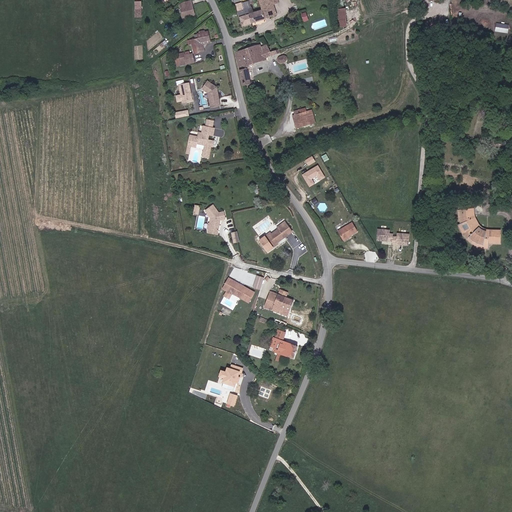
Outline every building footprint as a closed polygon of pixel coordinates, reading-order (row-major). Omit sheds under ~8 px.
[(181,2),(183,15),(195,13),(192,0),(181,2)] [(274,17),(270,0),(261,0),(258,1),(261,13),(248,17),(250,25),(274,17)] [(249,9),(238,13),(241,27),(250,25),(248,17),(261,13),(258,1),(248,4),(249,9)] [(340,26),(346,25),(344,8),(338,8),(340,26)] [(306,11),(301,13),(304,21),(309,20),(306,11)] [(194,53),(202,51),(200,41),(211,39),(209,30),(204,31),(204,29),(201,30),(201,32),(198,32),(199,36),(191,37),(194,53)] [(211,39),(200,41),(202,51),(205,51),(203,43),(211,41),(211,39)] [(264,57),(260,44),(255,46),(253,40),(239,45),(240,52),(237,53),(244,87),(250,85),(245,65),(264,59),(264,57)] [(260,44),(264,57),(270,55),(269,50),(267,42),(260,44)] [(179,58),(180,64),(194,62),(192,53),(185,55),(184,53),(175,54),(176,58),(179,58)] [(280,64),(288,59),(285,54),(277,58),(280,64)] [(217,87),(208,80),(201,90),(208,95),(211,108),(221,106),(217,87)] [(182,103),(193,101),(189,82),(178,85),(181,94),(175,95),(177,102),(182,101),(182,103)] [(188,110),(174,113),(176,118),(189,115),(188,110)] [(294,115),(298,129),(312,124),(308,111),(294,115)] [(189,149),(192,149),(193,146),(198,147),(199,143),(207,145),(204,156),(210,157),(213,145),(214,139),(209,139),(210,134),(214,135),(215,127),(212,127),(206,126),(203,126),(202,133),(199,133),(198,137),(191,136),(189,149)] [(313,156),(305,159),(308,165),(316,162),(313,156)] [(318,165),(302,174),(309,187),(315,183),(312,179),(317,176),(320,181),(325,178),(318,165)] [(226,216),(223,209),(218,211),(212,204),(205,210),(211,217),(212,217),(212,221),(211,221),(211,223),(211,229),(220,229),(221,218),(226,216)] [(488,243),(493,243),(493,246),(506,244),(504,230),(492,232),(484,232),(484,234),(481,232),(474,227),(476,223),(473,216),(472,208),(457,210),(459,224),(457,225),(458,229),(461,238),(465,243),(469,240),(481,246),(487,247),(488,243)] [(338,230),(344,239),(358,232),(353,222),(338,230)] [(295,233),(288,223),(280,228),(281,230),(274,235),(273,233),(261,242),(269,253),(280,245),(280,244),(288,239),(287,239),(295,233)] [(480,228),(476,223),(474,227),(481,232),(484,234),(484,232),(492,232),(492,229),(483,229),(480,228)] [(394,236),(394,233),(390,233),(390,229),(378,228),(377,239),(393,241),(394,236)] [(231,232),(234,243),(239,241),(237,230),(231,232)] [(409,245),(410,234),(398,233),(397,236),(394,236),(393,241),(393,243),(409,245)] [(494,253),(493,246),(493,243),(488,243),(487,247),(481,246),(469,240),(465,243),(468,245),(474,249),(482,251),(494,253)] [(264,277),(256,276),(254,287),(262,289),(264,277)] [(229,293),(234,283),(240,286),(241,285),(230,279),(224,290),(229,293)] [(257,294),(241,285),(240,286),(234,283),(229,293),(234,296),(235,294),(236,293),(243,297),(242,298),(251,304),(257,294)] [(273,311),(278,295),(273,293),(267,309),(273,311)] [(273,311),(280,314),(282,308),(291,311),(295,302),(278,295),(273,311)] [(289,317),(291,311),(282,308),(280,314),(289,317)] [(280,352),(287,355),(294,357),(297,346),(280,339),(277,351),(280,352)] [(237,388),(243,368),(231,364),(230,369),(227,368),(225,372),(221,371),(219,378),(223,379),(222,384),(237,388)] [(234,406),(238,395),(230,393),(227,404),(234,406)]
